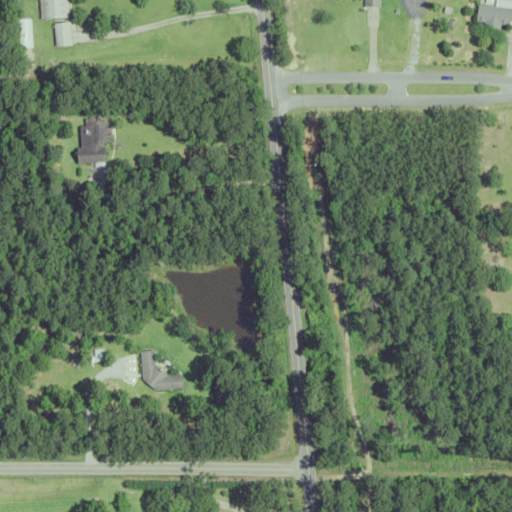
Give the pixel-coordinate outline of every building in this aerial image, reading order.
[(37,0),(66,0),(67,15),(38,16),(37,0)] [(511,18),(507,18),(507,23),(498,21),(498,23),(481,21),(481,20),(473,19),(476,0),(492,3),(492,0),(511,0),(511,18)] [(51,21),(68,19),(69,42),(53,43),(51,21)] [(105,117),(105,121),(107,121),(107,125),(108,125),(109,136),(106,136),(106,140),(101,141),(101,144),(103,144),(104,159),(76,161),(74,146),(79,145),(77,123),(83,123),(83,115),(93,114),(94,118),(105,117)] [(180,372),(181,386),(153,388),(140,378),(137,349),(151,348),(153,362),(165,373),(180,372)] [(209,390),(218,382),(223,387),(214,395),(209,390)] [(215,396),(226,388),(232,397),(221,404),(215,396)]
